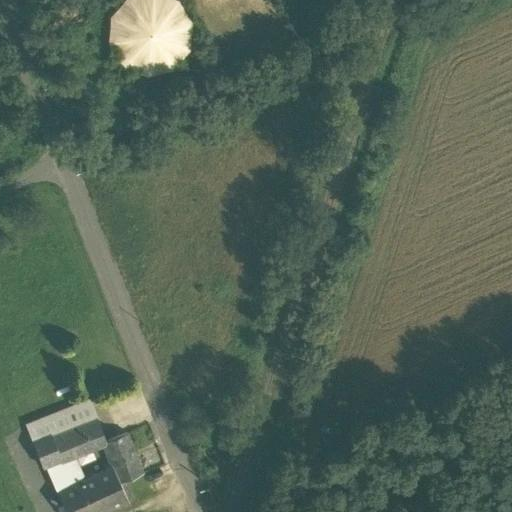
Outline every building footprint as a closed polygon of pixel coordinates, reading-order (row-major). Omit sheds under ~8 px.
[(124,75),(179,64),(177,53),(195,50),(184,0),(117,0),(110,2),(124,75)] [(89,399),(25,424),(32,441),(65,429),(96,417),(89,399)] [(96,417),(65,429),(74,453),(104,441),(105,440),(96,417)] [(65,429),(32,441),(42,465),(45,464),(72,454),(74,453),(65,429)] [(105,440),(104,441),(113,465),(113,466),(119,482),(142,472),(126,431),(105,440)] [(72,454),(45,464),(57,491),(79,481),(83,479),(72,454)] [(83,479),(79,481),(85,496),(89,495),(119,482),(113,466),(83,479)] [(79,481),(57,491),(66,511),(96,511),(89,495),(85,496),(79,481)] [(119,482),(89,495),(96,511),(101,511),(128,501),(119,482)]
